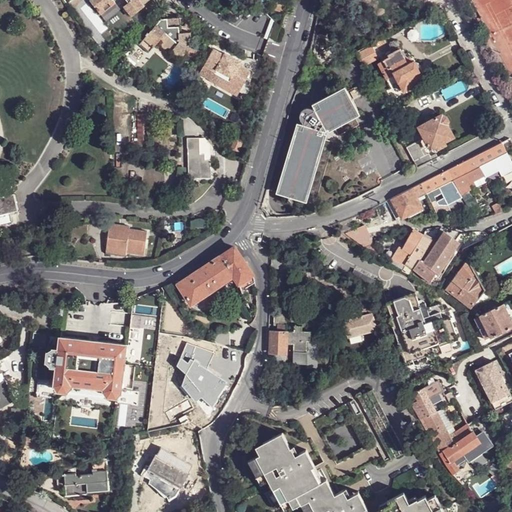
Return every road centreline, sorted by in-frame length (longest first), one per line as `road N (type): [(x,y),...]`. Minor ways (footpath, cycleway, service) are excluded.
road 1 (residential): [(236,227),(262,271),(260,348),(243,399),(213,444),(224,511)]
road 2 (residential): [(511,128),(323,219),(284,226),(242,218)]
road 3 (tertiary): [(0,275),(152,278),(236,227)]
road 4 (tertiary): [(242,218),(292,56)]
road 5 (residential): [(511,120),(452,7)]
road 6 (residential): [(181,0),(239,38),(292,56)]
